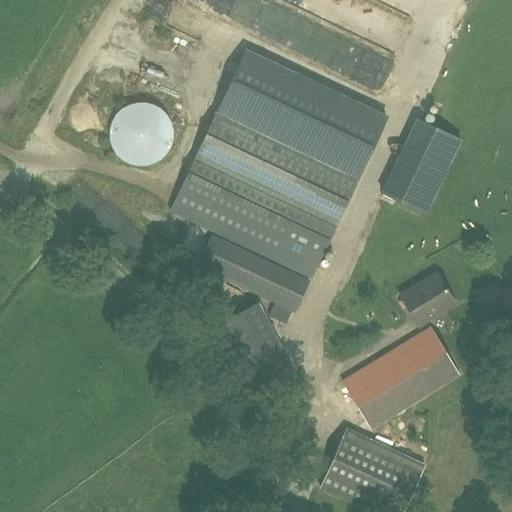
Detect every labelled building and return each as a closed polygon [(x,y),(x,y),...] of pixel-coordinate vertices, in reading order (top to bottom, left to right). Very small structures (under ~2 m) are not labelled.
[(170,211),(310,278),(386,118),(245,52),(216,114),(170,211)] [(169,149),(172,142),(172,132),(171,125),(170,121),(165,114),(163,111),(156,106),(153,105),(145,103),(141,102),(134,103),(126,106),(119,110),(114,116),(112,119),(110,123),(109,130),(108,136),(110,144),(111,148),(115,154),(118,157),(124,162),(128,164),(135,166),(143,166),(151,165),(155,163),(161,159),(164,156),(169,149)] [(431,211),(465,134),(418,114),(384,191),(431,211)] [(309,281),(211,235),(197,266),(294,312),(309,281)] [(418,326),(455,303),(437,274),(400,297),(418,326)] [(481,310),(503,302),(497,284),(475,291),(481,310)] [(511,286),(500,290),(509,317),(511,315),(511,286)] [(248,396),(293,373),(257,303),(212,327),(248,396)] [(371,430),(459,376),(430,329),(342,383),(371,430)] [(403,511),(425,465),(346,430),(319,489),(369,511),(403,511)]
